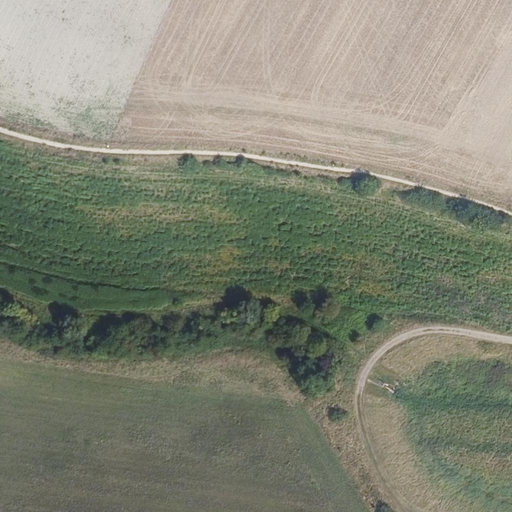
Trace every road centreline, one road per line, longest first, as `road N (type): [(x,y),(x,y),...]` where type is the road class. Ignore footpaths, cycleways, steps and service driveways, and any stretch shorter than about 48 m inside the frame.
road 1 (track): [(505,339),(446,318),(311,302),(55,324),(0,302)]
road 2 (track): [(403,511),(360,412),(379,352),(404,334),(434,329),(511,340)]
